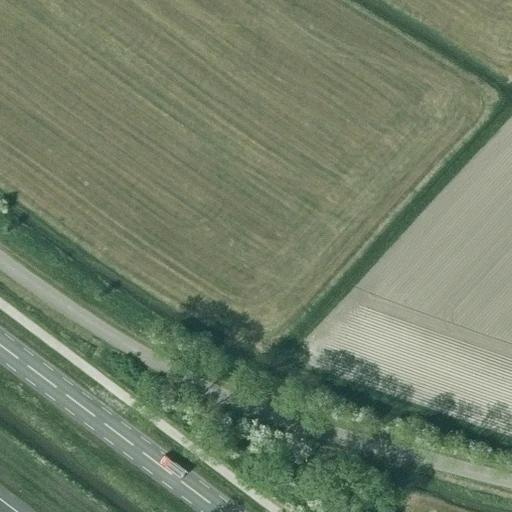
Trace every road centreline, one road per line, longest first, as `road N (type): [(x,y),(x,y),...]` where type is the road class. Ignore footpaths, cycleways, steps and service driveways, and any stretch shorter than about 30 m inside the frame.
road 1 (unclassified): [(511,482),(280,420),(226,397),(119,340),(0,257)]
road 2 (tertiary): [(218,511),(0,347)]
